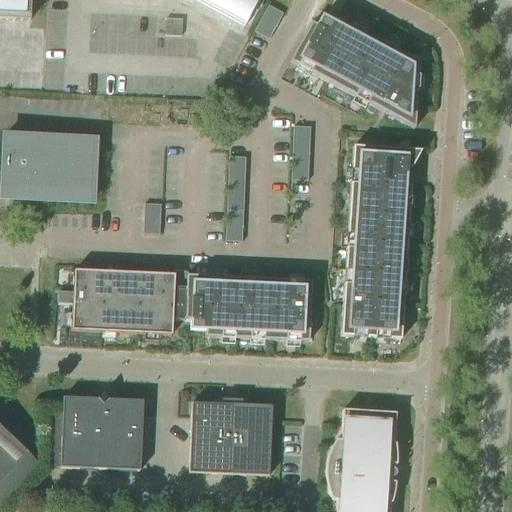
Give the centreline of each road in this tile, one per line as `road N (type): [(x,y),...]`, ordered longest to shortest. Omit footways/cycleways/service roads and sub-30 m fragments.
road 1 (residential): [(434,384),(0,364)]
road 2 (residential): [(445,214),(452,56),(429,27),(380,0)]
road 3 (tertiary): [(488,511),(504,273)]
road 4 (residential): [(434,384),(445,214)]
road 5 (residential): [(426,511),(434,384)]
